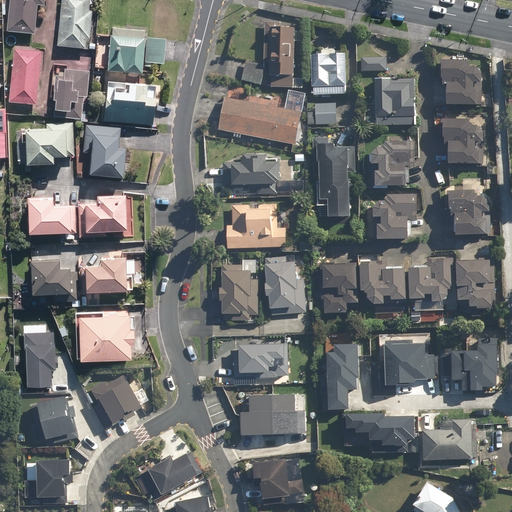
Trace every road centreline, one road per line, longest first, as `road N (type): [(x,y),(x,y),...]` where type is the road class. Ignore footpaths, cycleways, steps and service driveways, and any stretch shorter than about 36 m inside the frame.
road 1 (residential): [(213,0),(185,105),(185,230),(167,314),(195,403)]
road 2 (secondary): [(511,26),(380,0)]
